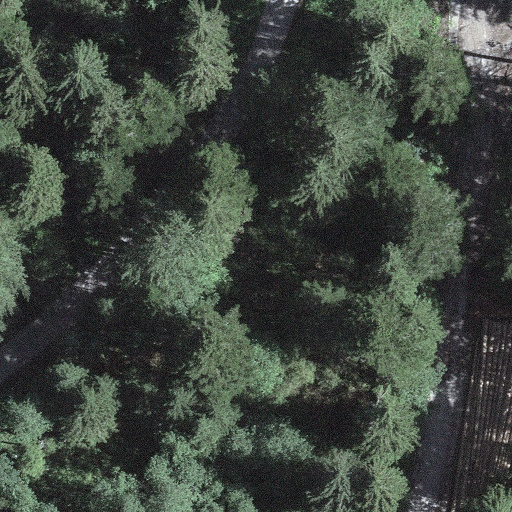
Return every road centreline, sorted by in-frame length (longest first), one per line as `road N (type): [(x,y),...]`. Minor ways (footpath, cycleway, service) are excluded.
road 1 (unclassified): [(427,511),(481,172),(483,26)]
road 2 (unclassified): [(0,372),(101,288),(153,231),(220,144),(256,82),(288,0)]
